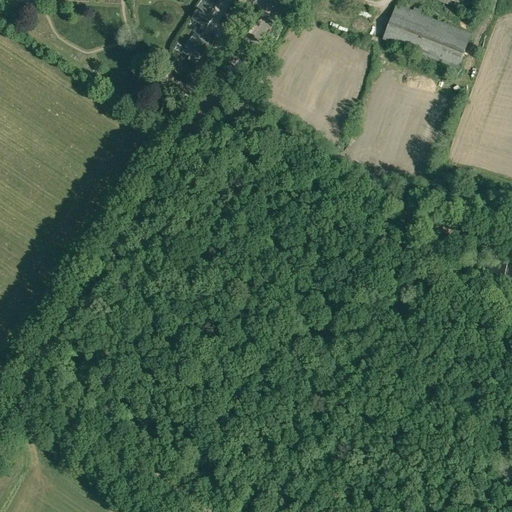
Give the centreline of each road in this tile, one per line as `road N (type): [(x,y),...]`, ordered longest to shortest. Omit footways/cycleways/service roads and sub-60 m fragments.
road 1 (secondary): [(0,424),(278,0)]
road 2 (track): [(216,511),(61,410)]
